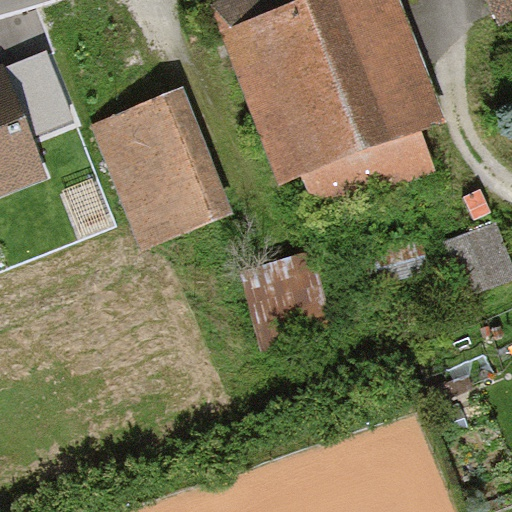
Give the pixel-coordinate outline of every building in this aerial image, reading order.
[(434,131),(384,0),(291,0),(285,2),(284,0),(203,0),(191,5),(260,190),(290,179),(305,221),(421,179),(407,141),(434,131)] [(0,194),(34,182),(0,91),(0,194)] [(210,214),(167,102),(106,126),(150,238),(210,214)] [(511,268),(496,225),(439,246),(460,302),(511,282),(511,268)] [(418,238),(341,259),(351,292),(428,270),(418,238)] [(262,339),(337,328),(326,252),(250,263),(262,339)]
